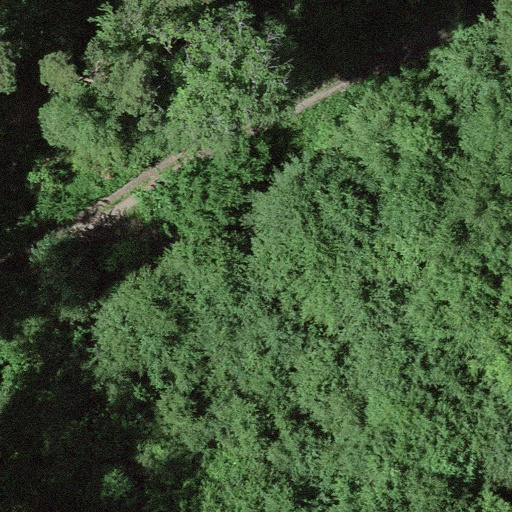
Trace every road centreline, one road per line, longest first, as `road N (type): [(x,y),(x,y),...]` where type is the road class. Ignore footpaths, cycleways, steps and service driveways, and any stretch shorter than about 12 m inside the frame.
road 1 (track): [(511,6),(319,95),(0,270)]
road 2 (track): [(87,225),(234,255),(511,409)]
